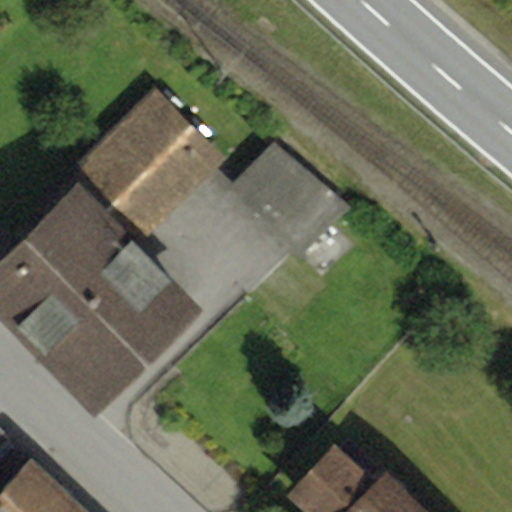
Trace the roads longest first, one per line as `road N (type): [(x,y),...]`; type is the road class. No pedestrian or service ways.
road 1 (primary): [(511,124),(360,0)]
road 2 (tertiary): [(0,387),(130,511)]
